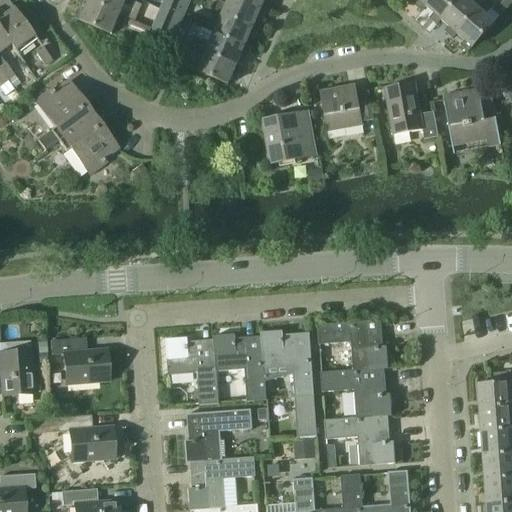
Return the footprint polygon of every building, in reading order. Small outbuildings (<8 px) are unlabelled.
[(0,32),(16,55),(35,40),(5,0),(0,0),(0,13),(3,17),(0,19),(0,32)] [(82,0),(83,1),(89,3),(119,16),(120,15),(124,6),(131,9),(135,0),(82,0)] [(169,14),(174,0),(164,0),(160,10),(169,14)] [(182,21),(190,2),(186,0),(180,0),(174,17),(182,21)] [(267,11),(261,8),(261,9),(240,0),(229,0),(227,6),(219,3),(215,12),(222,15),(223,15),(253,28),(257,18),(263,21),(267,11)] [(240,0),(261,9),(261,8),(264,0),(268,0),(272,1),(272,0),(240,0)] [(430,0),(416,0),(417,1),(413,6),(421,13),(425,8),(425,7),(430,0)] [(430,0),(425,7),(425,8),(433,15),(429,19),(436,26),(441,21),(440,21),(458,0),(430,0)] [(452,40),(456,35),(478,10),(477,9),(469,3),(471,0),(458,0),(440,21),(441,21),(449,28),(444,33),(452,40)] [(127,19),(120,15),(119,16),(89,3),(85,13),(79,10),(74,20),(111,36),(116,25),(123,28),(123,27),(127,19)] [(483,3),(477,9),(478,10),(456,35),(464,42),(460,47),(468,54),(494,24),(485,16),(490,10),(483,3)] [(160,33),(169,14),(160,10),(152,29),(160,33)] [(245,47),(249,37),(255,40),(259,30),(253,28),(223,15),(222,15),(218,25),(211,22),(207,31),(214,35),(214,34),(245,47)] [(173,40),(182,21),(174,17),(165,36),(173,40)] [(127,19),(123,27),(130,30),(134,21),(132,21),(127,19)] [(134,21),(130,30),(148,37),(151,29),(135,22),(134,21)] [(152,52),(160,33),(152,29),(144,49),(152,52)] [(16,55),(0,32),(0,52),(9,46),(16,55)] [(236,66),(237,66),(241,56),(247,59),(251,49),(245,47),(214,34),(214,35),(210,44),(202,41),(198,50),(206,54),(206,53),(236,66)] [(173,40),(165,36),(157,55),(165,58),(173,40)] [(44,67),(51,62),(43,50),(35,55),(44,67)] [(243,68),(237,66),(236,66),(206,53),(206,54),(202,63),(194,60),(190,70),(228,86),(232,75),(239,78),(243,68)] [(0,67),(0,72),(6,81),(13,76),(5,64),(0,67)] [(14,78),(8,82),(13,90),(19,85),(14,78)] [(511,82),(502,89),(511,106),(511,82)] [(45,152),(58,143),(92,117),(67,83),(53,94),(51,91),(35,103),(54,129),(37,142),(45,152)] [(424,141),(438,138),(433,114),(421,116),(418,103),(415,103),(412,85),(383,90),(392,137),(422,132),(424,141)] [(362,123),(373,121),(368,93),(356,95),(355,87),(320,93),(327,134),(363,127),(362,123)] [(478,91),(442,98),(452,148),(487,141),(489,149),(501,147),(492,101),(481,103),(478,91)] [(301,151),(314,149),(307,114),(263,122),(271,166),(302,160),(301,151)] [(117,150),(92,117),(58,143),(66,153),(70,150),(89,176),(105,164),(102,161),(117,150)] [(140,164),(131,170),(138,180),(147,174),(140,164)] [(307,174),(309,187),(323,184),(321,172),(307,174)] [(351,370),(383,368),(387,368),(385,346),(381,347),(379,320),(315,325),(317,344),(349,342),(351,370)] [(259,332),(259,336),(262,367),(291,365),(293,398),(313,397),(308,332),(281,334),(281,330),(259,332)] [(264,400),(262,367),(259,336),(233,338),(233,334),(212,336),(212,339),(215,371),(243,369),(245,401),(264,400)] [(65,385),(108,382),(105,350),(85,351),(84,338),(49,341),(50,355),(62,354),(65,385)] [(217,404),(215,371),(212,339),(186,341),(186,338),(164,340),(166,374),(195,372),(197,405),(217,404)] [(47,341),(37,342),(39,365),(48,364),(47,353),(48,353),(47,341)] [(0,377),(2,397),(33,394),(30,352),(0,353),(0,377)] [(355,419),(386,417),(390,416),(388,394),(385,394),(383,368),(351,370),(319,373),(320,392),(353,390),(355,419)] [(510,374),(491,375),(492,384),(510,383),(510,374)] [(511,407),(511,395),(511,396),(510,383),(492,384),(477,385),(479,409),(511,407)] [(315,427),(313,397),(293,398),(295,428),(315,427)] [(511,407),(479,409),(481,433),(511,431),(511,407)] [(186,463),(189,463),(222,460),(219,431),(251,429),(250,410),(186,414),(188,441),(184,441),(186,463)] [(257,412),(258,423),(266,422),(265,411),(257,412)] [(90,417),(55,419),(32,420),(33,434),(69,432),(71,463),(113,460),(111,428),(91,429),(90,417)] [(356,420),(324,422),(325,442),(357,439),(359,468),(395,465),(393,444),(390,444),(388,418),(356,420)] [(511,431),(481,433),(482,457),(511,454),(511,431)] [(313,456),(311,440),(293,442),(295,458),(313,456)] [(327,447),(329,469),(332,469),(335,468),(333,447),(327,447)] [(511,480),(511,454),(482,457),(484,482),(511,480)] [(253,458),(222,460),(189,463),(191,489),(187,489),(189,510),(193,510),(225,507),(223,479),(255,477),(253,458)] [(361,507),(361,511),(409,511),(407,471),(386,473),(389,505),(361,507)] [(22,511),(21,491),(35,490),(33,474),(0,476),(0,511),(22,511)] [(361,511),(361,507),(358,475),(338,476),(341,509),(313,511),(361,511)] [(313,511),(311,478),(291,479),(293,511),(313,511)] [(511,503),(511,480),(484,482),(486,505),(511,503)] [(74,511),(116,511),(116,501),(97,503),(96,490),(60,493),(61,501),(62,506),(74,505),(74,511)] [(60,493),(51,494),(52,502),(61,501),(60,493)] [(511,511),(511,503),(486,505),(486,511),(511,511)]
